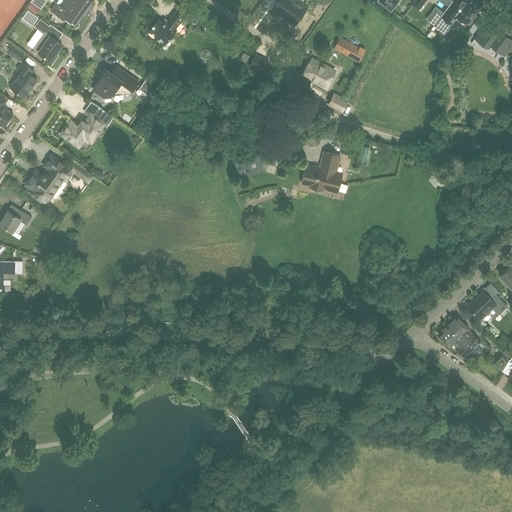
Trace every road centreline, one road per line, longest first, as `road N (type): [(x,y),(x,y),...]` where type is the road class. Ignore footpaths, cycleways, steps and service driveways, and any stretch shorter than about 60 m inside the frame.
road 1 (residential): [(383,360),(353,341),(321,337),(0,329)]
road 2 (residential): [(0,174),(121,0)]
road 3 (residential): [(411,335),(511,237)]
road 4 (residential): [(511,402),(411,335)]
